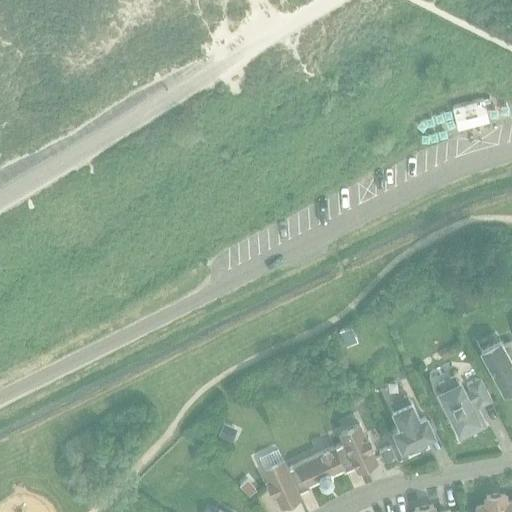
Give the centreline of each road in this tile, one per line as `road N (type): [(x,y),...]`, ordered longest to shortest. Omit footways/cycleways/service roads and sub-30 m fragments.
road 1 (unclassified): [(0,398),(441,179),(511,155)]
road 2 (unclassified): [(0,200),(336,0)]
road 3 (unclassified): [(339,511),(358,498),(424,479),(511,467)]
